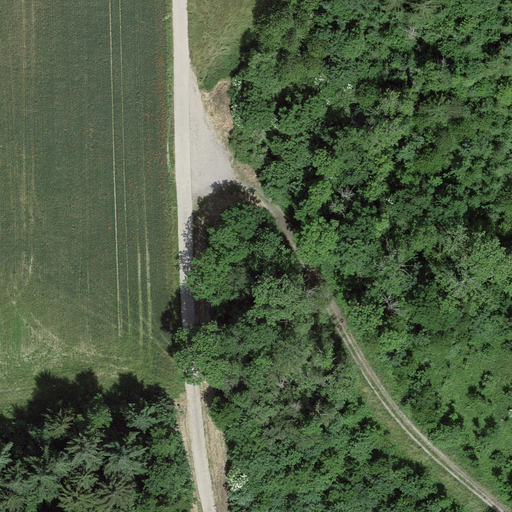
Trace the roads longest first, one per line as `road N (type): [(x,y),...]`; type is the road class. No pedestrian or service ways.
road 1 (track): [(180,0),(186,313),(211,511)]
road 2 (track): [(184,142),(260,192),(409,432),(503,511)]
